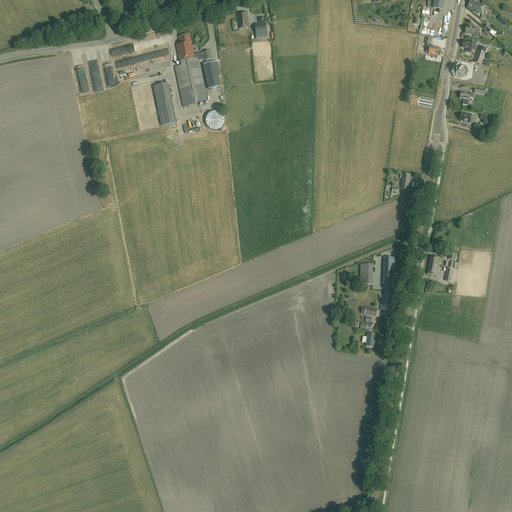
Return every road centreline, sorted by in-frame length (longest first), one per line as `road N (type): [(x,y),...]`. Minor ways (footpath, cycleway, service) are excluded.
road 1 (secondary): [(371,511),(459,0)]
road 2 (track): [(205,325),(418,237)]
road 3 (unclassified): [(114,40),(252,0)]
